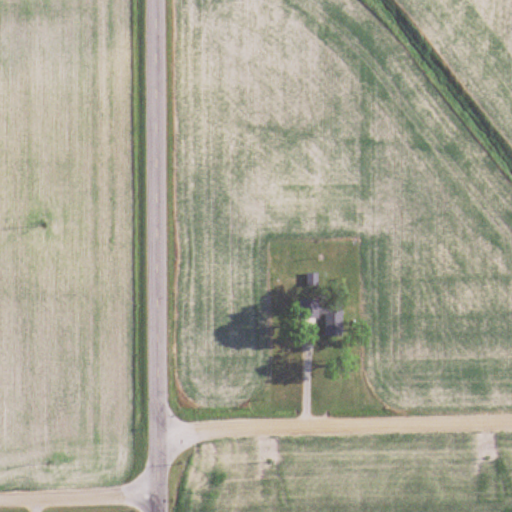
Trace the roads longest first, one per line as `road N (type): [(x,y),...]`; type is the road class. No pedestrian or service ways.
road 1 (residential): [(159,435),(154,0)]
road 2 (residential): [(159,435),(511,422)]
road 3 (residential): [(0,502),(159,504)]
